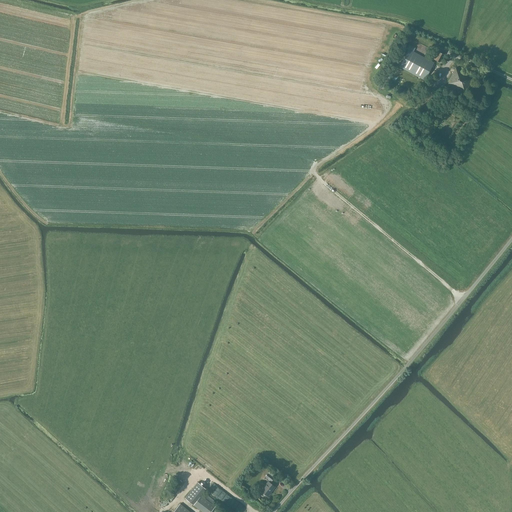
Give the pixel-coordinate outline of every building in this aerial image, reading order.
[(400,67),(425,80),(434,63),(409,49),(400,67)] [(433,60),(440,62),(444,55),(437,52),(433,60)] [(448,85),(465,94),(474,77),(456,68),(450,80),(450,81),(448,85)] [(435,89),(418,103),(421,107),(438,92),(435,89)] [(261,491),(268,496),(275,487),(270,483),(274,478),(268,474),(265,477),(269,480),(261,491)] [(198,482),(185,498),(193,505),(206,489),(198,482)] [(194,505),(202,511),(211,511),(215,506),(201,495),(194,505)]
